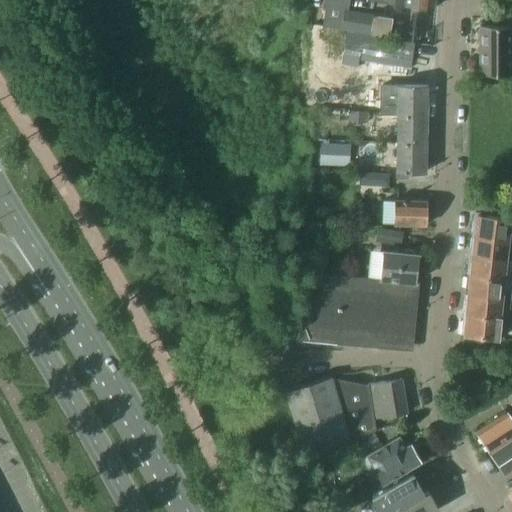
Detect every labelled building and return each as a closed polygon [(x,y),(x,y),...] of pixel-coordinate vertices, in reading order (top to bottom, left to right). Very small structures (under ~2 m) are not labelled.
[(374,15),(354,12),(348,11),(349,0),(322,0),(322,3),(321,9),(324,9),(322,27),(339,28),(351,30),(351,31),(387,37),(391,18),(388,17),(374,15)] [(434,0),(374,0),(433,9),(434,0)] [(478,74),(511,74),(511,26),(478,25),(478,74)] [(362,34),(358,60),(409,68),(413,43),(362,34)] [(379,91),(381,78),(346,74),(345,88),(379,91)] [(387,107),(396,107),(397,84),(389,84),(387,107)] [(427,86),(399,85),(398,103),(398,114),(427,115),(427,86)] [(337,108),(376,112),(377,102),(372,101),(372,99),(339,95),(337,108)] [(348,111),(348,122),(366,123),(367,112),(348,111)] [(427,115),(398,114),(398,121),(397,122),(397,142),(426,143),(427,115)] [(426,143),(397,142),(396,171),(407,171),(425,172),(426,143)] [(321,144),(321,163),(346,164),(347,145),(321,144)] [(371,173),(370,180),(374,184),(380,185),(387,185),(387,173),(381,173),(371,173)] [(424,225),(425,201),(396,200),(396,201),(384,201),(383,223),(395,224),(424,225)] [(511,217),(474,214),(473,224),(470,224),(469,231),(471,234),(505,238),(505,228),(511,228),(511,217)] [(317,223),(315,237),(322,238),(328,233),(329,224),(317,223)] [(378,227),(375,241),(400,246),(403,232),(378,227)] [(505,238),(471,234),(471,238),(469,240),(468,249),(470,249),(469,254),(511,258),(511,250),(504,249),(505,238)] [(383,250),(380,278),(415,282),(418,254),(414,253),(414,250),(404,249),(403,252),(383,250)] [(511,258),(469,254),(468,263),(466,263),(465,271),(467,273),(467,274),(501,277),(502,268),(509,268),(511,258)] [(316,272),(296,339),(340,343),(377,347),(377,340),(410,343),(416,282),(415,282),(380,278),(358,276),(316,272)] [(501,277),(467,274),(467,277),(465,278),(464,289),(466,289),(465,294),(506,297),(507,289),(500,288),(501,277)] [(505,306),(506,297),(465,294),(465,300),(463,299),(462,308),(464,310),(463,314),(497,316),(505,317),(505,306)] [(503,338),(505,317),(497,316),(463,314),(461,314),(461,320),(462,320),(462,326),(460,326),(459,334),(503,338)] [(258,327),(256,336),(268,338),(269,329),(258,327)] [(406,412),(401,378),(367,384),(367,386),(364,387),(336,381),(332,382),(330,376),(284,390),(302,451),(374,429),(372,417),(406,412)] [(511,466),(511,421),(505,410),(473,431),(502,474),(511,466)] [(273,448),(271,426),(262,427),(264,449),(273,448)] [(372,431),(357,439),(363,449),(377,441),(372,431)] [(419,462),(409,444),(404,447),(398,437),(362,457),(377,484),(419,462)] [(385,511),(422,491),(418,483),(413,486),(407,475),(392,483),(392,484),(371,496),(367,498),(374,511),(385,511)] [(385,511),(430,511),(433,511),(427,500),(431,497),(426,488),(422,491),(385,511)]
